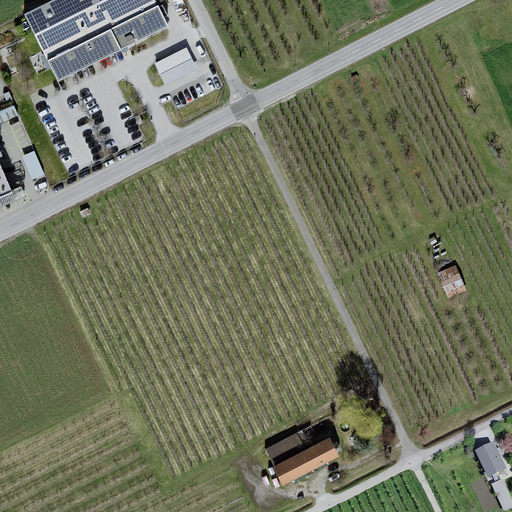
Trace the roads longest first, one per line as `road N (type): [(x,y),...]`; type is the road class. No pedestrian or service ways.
road 1 (unclassified): [(412,460),(245,106)]
road 2 (unclassified): [(0,233),(245,106)]
road 3 (unclassified): [(245,106),(456,0)]
